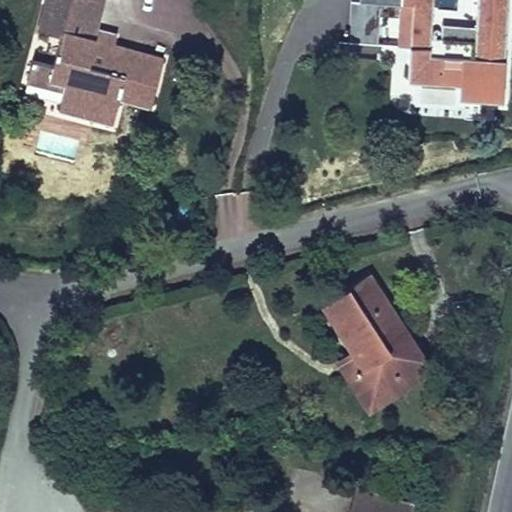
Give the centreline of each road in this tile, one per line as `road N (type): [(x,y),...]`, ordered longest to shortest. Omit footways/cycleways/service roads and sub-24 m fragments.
road 1 (residential): [(499,186),(474,185),(29,299)]
road 2 (residential): [(29,299),(18,455),(36,511)]
